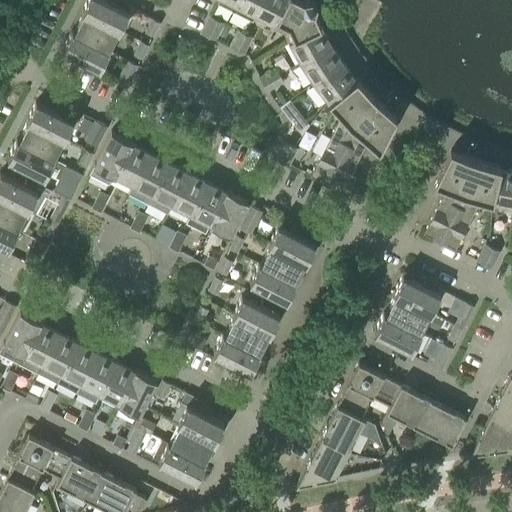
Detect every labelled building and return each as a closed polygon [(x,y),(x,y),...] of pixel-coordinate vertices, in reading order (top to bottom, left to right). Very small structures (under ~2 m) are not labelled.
[(117,28),(117,29),(118,30),(128,12),(105,0),(86,0),(81,11),(83,12),(83,11),(117,28)] [(216,0),(216,1),(234,10),(239,0),(216,0)] [(252,19),(255,14),(261,0),(239,0),(234,10),(252,19)] [(274,24),(277,18),(286,0),(261,0),(255,14),(274,24)] [(293,36),(320,24),(310,3),(305,0),(286,0),(277,18),(288,24),(293,36)] [(73,31),(107,49),(107,48),(117,29),(117,28),(83,11),(83,12),(73,31)] [(209,15),(201,32),(215,39),(223,22),(209,15)] [(145,31),(152,35),(159,21),(152,18),(145,31)] [(288,39),(300,61),(330,43),(320,24),(293,36),(288,39)] [(229,46),(236,49),(244,32),(237,29),(229,46)] [(73,31),(71,30),(62,48),(99,67),(109,49),(107,48),(107,49),(73,31)] [(251,36),(244,32),(236,49),(243,53),(251,36)] [(141,58),(148,44),(140,40),(133,54),(141,58)] [(313,81),(342,61),(330,43),(300,61),(313,81)] [(137,64),(127,59),(115,82),(126,87),(137,64)] [(355,78),(342,61),(313,81),(328,100),(328,101),(355,78)] [(276,67),(259,76),(263,82),(279,73),(276,67)] [(283,80),(279,73),(263,82),(267,90),(283,80)] [(356,77),(355,78),(328,101),(340,115),(310,175),(341,191),(367,140),(380,149),(396,116),(384,106),(370,93),(356,77)] [(288,100),(280,106),(288,117),(296,111),(288,100)] [(62,137),(63,138),(73,120),(35,101),(26,119),(28,120),(62,137)] [(190,125),(195,116),(185,111),(181,121),(190,125)] [(52,156),(62,137),(28,120),(18,139),(18,140),(51,157),(52,156)] [(95,120),(85,140),(96,146),(107,125),(95,120)] [(114,175),(114,174),(131,141),(131,140),(111,130),(93,164),(114,175)] [(18,140),(18,139),(16,138),(7,157),(44,176),(54,157),(52,156),(51,157),(18,140)] [(283,140),(274,157),(288,164),(297,147),(283,140)] [(114,174),(133,183),(149,151),(131,141),(114,174)] [(480,198),(491,201),(500,167),(500,166),(480,160),(463,154),(445,147),(430,177),(448,184),(423,232),(455,248),(480,198)] [(93,152),(84,148),(77,162),(86,167),(93,152)] [(148,201),(152,193),(168,161),(149,151),(133,183),(128,191),(148,201)] [(168,161),(152,193),(148,201),(167,212),(171,203),(188,170),(168,161)] [(511,205),(511,169),(500,167),(491,201),(511,205)] [(171,203),(190,213),(207,180),(188,170),(171,203)] [(0,194),(26,207),(26,208),(27,209),(37,191),(0,172),(0,194)] [(205,231),(209,223),(226,190),(207,180),(190,213),(186,221),(205,231)] [(209,223),(229,234),(247,199),(226,189),(226,190),(209,223)] [(100,191),(96,198),(104,202),(108,195),(100,191)] [(16,227),(26,208),(26,207),(0,194),(0,219),(15,228),(16,227)] [(60,197),(53,211),(61,214),(68,201),(60,197)] [(100,210),(104,202),(96,198),(92,206),(100,210)] [(261,210),(251,205),(239,226),(250,232),(261,210)] [(138,210),(134,218),(142,222),(146,214),(138,210)] [(138,230),(142,222),(134,218),(131,226),(138,230)] [(0,219),(0,242),(8,246),(18,228),(16,227),(15,228),(0,219)] [(42,233),(49,237),(56,223),(49,219),(42,233)] [(277,224),(268,242),(270,243),(304,260),(303,261),(305,261),(315,243),(277,224)] [(177,230),(173,237),(181,242),(185,234),(177,230)] [(228,247),(237,251),(244,237),(235,233),(228,247)] [(177,249),(181,242),(173,237),(169,245),(177,249)] [(36,238),(24,261),(35,266),(46,244),(36,238)] [(485,242),(476,259),(490,267),(499,250),(485,242)] [(294,280),(303,261),(304,260),(270,243),(260,262),(260,263),(293,280),(294,280)] [(208,255),(204,263),(212,267),(216,259),(208,255)] [(224,256),(217,270),(225,274),(232,260),(224,256)] [(260,263),(260,262),(258,262),(249,280),(286,299),(296,281),(294,280),(293,280),(260,263)] [(395,293),(429,310),(428,311),(430,312),(439,293),(402,274),(393,293),(394,293),(395,293)] [(215,275),(208,289),(215,293),(222,279),(215,275)] [(395,293),(394,293),(385,313),(384,313),(418,330),(419,330),(428,311),(429,310),(395,293)] [(234,313),(268,331),(267,331),(269,332),(279,314),(241,295),(232,313),(234,314),(234,313)] [(15,304),(5,299),(0,308),(0,330),(1,331),(15,304)] [(458,315),(466,319),(473,305),(465,301),(458,315)] [(200,304),(193,318),(200,322),(207,308),(200,304)] [(2,344),(0,347),(0,352),(18,362),(19,360),(39,319),(20,309),(2,344)] [(418,330),(384,313),(385,313),(383,312),(374,330),(411,349),(420,331),(419,330),(418,330)] [(257,351),(258,350),(267,331),(268,331),(234,313),(234,314),(224,333),(224,334),(257,351)] [(39,319),(19,360),(18,362),(37,371),(58,330),(39,320),(40,319),(39,319)] [(455,341),(461,327),(454,323),(447,337),(455,341)] [(181,341),(189,344),(189,343),(195,333),(196,331),(188,327),(181,341)] [(77,340),(58,330),(37,371),(56,380),(77,340)] [(224,334),(224,333),(222,332),(213,351),(250,370),(260,351),(258,350),(257,351),(224,334)] [(195,333),(189,343),(200,349),(206,338),(195,333)] [(97,350),(77,340),(56,380),(76,390),(97,350)] [(440,370),(451,347),(441,342),(429,364),(440,370)] [(99,392),(116,359),(97,350),(76,390),(95,400),(99,392)] [(117,402),(118,402),(136,368),(135,368),(134,369),(116,359),(99,392),(118,401),(117,402)] [(361,416),(372,395),(389,404),(390,404),(400,383),(358,361),(336,404),(361,417),(361,416)] [(136,368),(118,402),(137,413),(155,378),(136,368)] [(9,370),(5,377),(13,381),(17,374),(9,370)] [(511,375),(509,374),(493,406),(511,415),(511,375)] [(9,389),(13,381),(5,377),(1,385),(9,389)] [(169,383),(162,379),(155,392),(162,396),(169,383)] [(389,404),(386,410),(419,427),(433,399),(400,383),(390,404),(389,404)] [(47,389),(43,397),(51,401),(55,393),(47,389)] [(39,405),(47,409),(51,401),(43,397),(39,405)] [(419,427),(451,443),(465,416),(433,399),(419,427)] [(177,422),(178,422),(179,422),(212,439),(212,440),(214,441),(223,422),(180,400),(171,418),(177,421),(177,422)] [(347,450),(364,417),(361,416),(361,417),(336,404),(320,436),(347,450)] [(511,415),(493,406),(469,452),(506,447),(511,436),(511,415)] [(86,409),(82,417),(90,421),(93,413),(86,409)] [(149,433),(154,422),(141,416),(136,426),(149,433)] [(82,417),(78,424),(86,428),(90,421),(82,417)] [(202,459),(212,440),(212,439),(179,422),(178,422),(169,442),(168,442),(202,459)] [(31,488),(42,467),(59,476),(60,476),(71,454),(28,433),(6,476),(31,488)] [(117,434),(113,442),(121,446),(125,438),(117,434)] [(126,449),(133,453),(140,439),(133,435),(126,449)] [(320,436),(295,484),(334,476),(347,450),(320,436)] [(168,442),(169,442),(167,441),(157,459),(195,478),(204,460),(202,459),(168,442)] [(71,454),(60,476),(59,476),(56,482),(89,499),(103,471),(71,454)] [(103,471),(89,499),(115,511),(122,511),(125,509),(130,511),(138,511),(146,497),(134,491),(135,488),(103,471)] [(6,476),(0,487),(0,511),(22,511),(34,489),(31,488),(6,476)]
